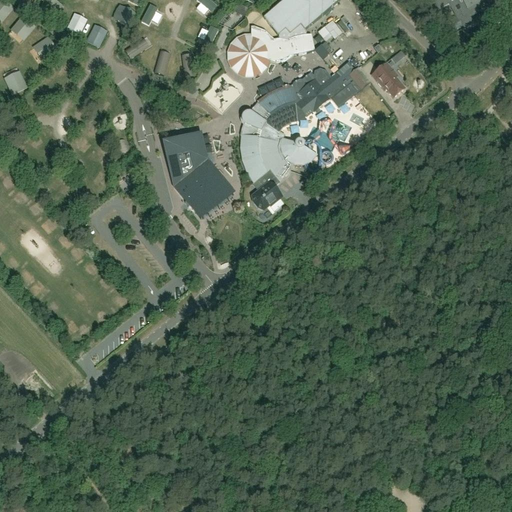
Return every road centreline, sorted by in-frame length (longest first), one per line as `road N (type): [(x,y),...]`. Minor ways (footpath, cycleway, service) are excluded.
road 1 (unclassified): [(0,462),(252,255),(469,91)]
road 2 (unknown): [(252,255),(227,204),(232,125),(170,93)]
road 3 (track): [(511,254),(364,177)]
road 4 (unclassified): [(469,91),(381,0)]
